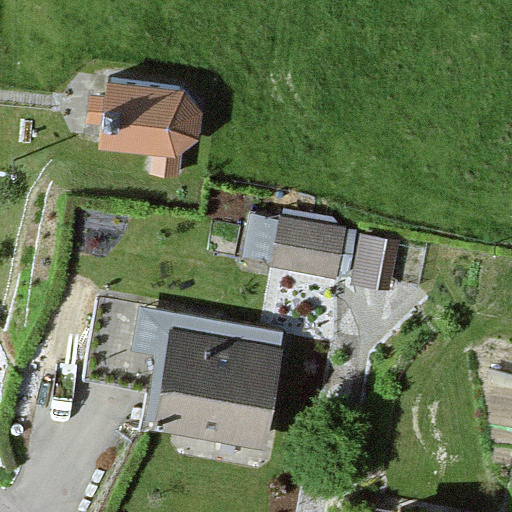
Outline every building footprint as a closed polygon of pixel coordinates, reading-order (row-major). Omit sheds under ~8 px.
[(185,78),(108,66),(96,139),(149,148),(147,163),(178,168),(182,144),(201,129),(204,101),(185,78)] [(354,227),(275,210),(265,255),(344,273),(354,227)] [(388,280),(396,240),(363,233),(355,273),(388,280)] [(280,343),(272,341),(276,324),(138,298),(130,340),(164,347),(150,420),(261,442),(280,343)] [(473,511),(395,500),(393,511),(473,511)]
